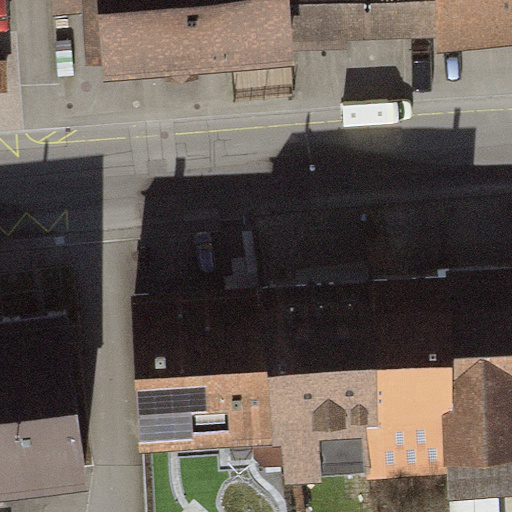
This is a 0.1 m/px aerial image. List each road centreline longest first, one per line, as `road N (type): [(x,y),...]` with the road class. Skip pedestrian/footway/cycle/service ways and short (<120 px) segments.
road 1 (secondary): [(95,177),(511,146)]
road 2 (residential): [(112,511),(95,177)]
